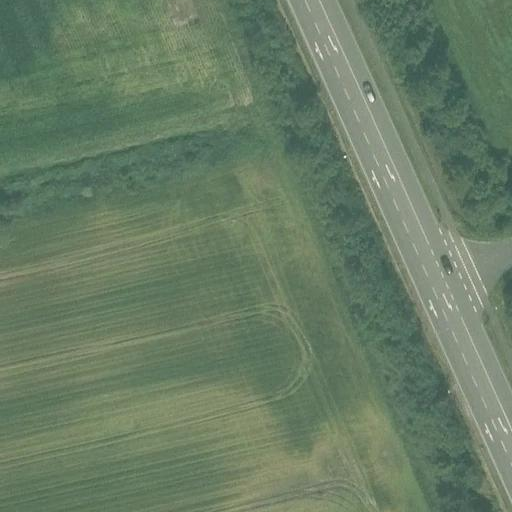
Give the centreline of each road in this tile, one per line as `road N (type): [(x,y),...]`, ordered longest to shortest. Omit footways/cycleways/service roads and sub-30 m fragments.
road 1 (primary): [(318,0),(443,277)]
road 2 (primary): [(443,277),(511,430)]
